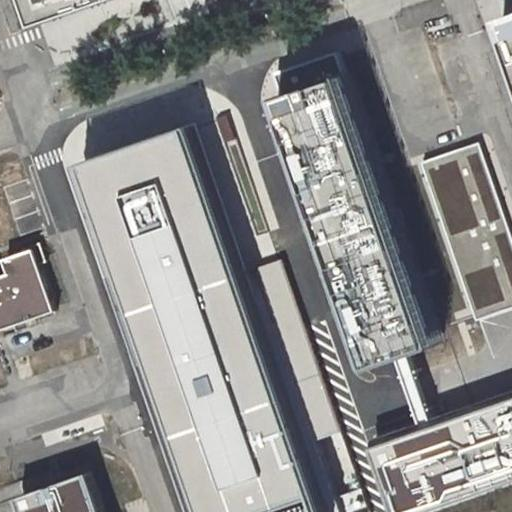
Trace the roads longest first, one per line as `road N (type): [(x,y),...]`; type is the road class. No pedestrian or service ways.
road 1 (residential): [(37,126),(405,0)]
road 2 (residential): [(37,126),(123,370),(118,395)]
road 3 (residential): [(0,435),(118,395)]
road 4 (residential): [(0,9),(37,126)]
